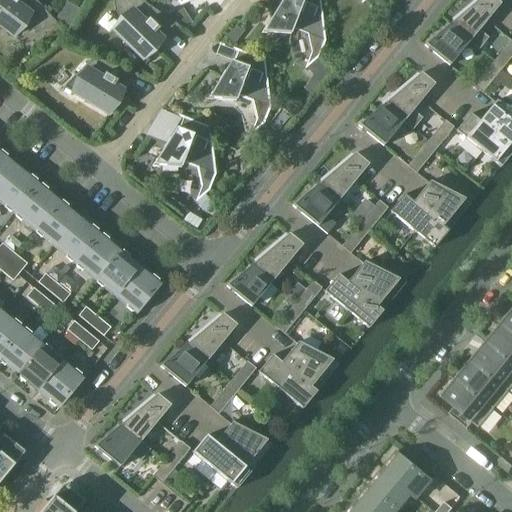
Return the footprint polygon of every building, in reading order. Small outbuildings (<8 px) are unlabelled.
[(53,27),(56,25),(57,24),(34,0),(0,0),(0,26),(14,37),(21,27),(24,29),(27,30),(30,31),(33,32),(36,32),(39,32),(42,32),(45,31),(48,30),(51,29),(53,27)] [(180,28),(139,0),(113,0),(113,2),(113,5),(114,8),(115,11),(116,14),(117,16),(119,19),(121,21),(113,30),(143,60),(162,40),(160,39),(173,26),(179,29),(180,28)] [(318,57),(325,41),(319,0),(282,0),(262,33),(290,35),(292,29),(307,35),(311,53),(305,68),(305,69),(307,68),(318,58),(318,57)] [(470,41),(469,42),(479,50),(488,38),(479,31),(500,4),(494,0),(478,0),(449,25),(470,41)] [(182,10),(177,13),(179,24),(191,22),(182,10)] [(470,41),(449,25),(424,46),(449,66),(469,42),(470,41)] [(224,38),(233,45),(244,31),(233,27),(224,38)] [(511,57),(511,56),(511,41),(503,50),(511,57)] [(264,124),(270,108),(264,60),(220,43),(219,45),(237,52),(233,62),(231,61),(207,100),(235,101),(238,96),(252,101),(256,119),(250,135),(251,135),(264,124)] [(503,50),(493,63),(501,70),(511,57),(503,50)] [(72,93),(108,115),(122,92),(121,91),(130,74),(137,77),(138,75),(93,58),(73,78),(63,87),(72,93)] [(318,58),(307,68),(320,83),(331,73),(318,58)] [(493,63),(482,75),(491,82),(501,70),(493,63)] [(420,74),(383,105),(404,122),(403,122),(413,130),(422,119),(412,111),(434,85),(420,74)] [(491,82),(482,75),(474,86),(482,93),(491,82)] [(509,146),(511,142),(511,109),(496,101),(479,122),(478,123),(508,147),(509,146)] [(404,122),(383,105),(358,126),(383,147),(403,122),(404,122)] [(201,186),(196,202),(209,191),(215,175),(210,127),(165,110),(164,111),(183,119),(178,130),(176,128),(152,166),(181,168),(183,163),(197,168),(201,186)] [(511,153),(511,149),(509,146),(508,147),(478,123),(479,122),(470,115),(456,132),(500,168),(511,153)] [(445,121),(437,131),(446,138),(453,128),(445,121)] [(437,131),(427,143),(435,150),(446,138),(437,131)] [(416,156),(425,163),(435,150),(427,143),(416,156)] [(0,189),(18,168),(0,153),(0,189)] [(354,154),(317,185),(338,202),(368,165),(354,154)] [(416,173),(425,163),(416,156),(407,166),(416,173)] [(0,189),(0,202),(14,214),(38,184),(18,168),(0,189)] [(443,227),(465,200),(430,182),(413,203),(412,203),(442,227),(443,227)] [(14,214),(34,230),(58,201),(38,184),(14,214)] [(338,202),(317,185),(292,206),(317,227),(338,202)] [(213,206),(204,195),(196,202),(205,213),(213,206)] [(442,227),(412,203),(413,203),(404,195),(390,212),(434,249),(448,232),(443,227),(442,227)] [(34,230),(54,247),(78,217),(58,201),(34,230)] [(379,202),(371,211),(380,218),(388,209),(379,202)] [(361,224),(369,231),(380,218),(371,211),(361,224)] [(54,247),(74,263),(99,234),(78,217),(54,247)] [(359,243),(369,231),(361,224),(350,236),(359,243)] [(74,263),(95,280),(119,251),(99,234),(74,263)] [(288,234),(251,266),(272,282),(302,245),(288,234)] [(359,243),(350,236),(342,247),(350,254),(359,243)] [(0,256),(7,263),(14,254),(2,244),(0,245),(0,256)] [(95,280),(115,297),(139,267),(119,251),(95,280)] [(27,264),(14,254),(7,263),(20,273),(27,264)] [(377,307),(399,280),(364,262),(347,283),(346,284),(376,308),(377,307)] [(20,273),(7,263),(0,271),(12,281),(20,273)] [(272,282),(251,266),(226,287),(251,307),(272,282)] [(136,314),(160,285),(139,267),(115,297),(136,314)] [(38,283),(50,293),(57,284),(45,274),(38,283)] [(377,307),(376,308),(346,284),(347,283),(338,275),(324,292),(368,329),(382,312),(377,307)] [(313,282),(305,291),(314,298),(322,289),(313,282)] [(57,284),(50,293),(62,304),(70,295),(57,284)] [(26,297),(38,308),(46,299),(33,289),(26,297)] [(305,291),(295,304),(303,311),(314,298),(305,291)] [(46,299),(38,308),(51,318),(58,309),(46,299)] [(295,304),(284,316),(293,324),(303,311),(295,304)] [(78,316),(90,327),(98,318),(85,308),(78,316)] [(511,311),(503,323),(511,330),(511,311)] [(0,312),(0,354),(21,328),(1,312),(0,312)] [(185,346),(206,363),(236,326),(222,315),(185,346)] [(293,324),(284,316),(276,327),(284,334),(293,324)] [(98,318),(90,327),(103,337),(110,328),(98,318)] [(66,331),(79,341),(86,332),(74,322),(66,331)] [(511,330),(503,323),(487,341),(511,361),(511,330)] [(0,354),(0,360),(17,374),(41,345),(21,328),(0,354)] [(86,332),(79,341),(91,351),(98,342),(86,332)] [(511,388),(511,361),(487,341),(472,360),(504,386),(503,386),(509,391),(511,388)] [(311,388),(333,361),(298,343),(281,363),(281,364),(310,388),(311,388)] [(17,374),(38,391),(62,362),(41,345),(17,374)] [(185,388),(206,363),(185,346),(160,367),(185,388)] [(316,392),(311,388),(310,388),(281,364),(281,363),(272,356),(258,373),(302,409),(316,392)] [(489,404),(495,409),(509,391),(503,386),(504,386),(472,360),(457,378),(488,404),(489,404)] [(59,408),(83,379),(62,362),(38,391),(59,408)] [(247,362),(239,372),(248,379),(256,369),(247,362)] [(239,372),(229,384),(237,391),(248,379),(239,372)] [(488,404),(457,378),(441,398),(454,408),(449,415),(467,430),(473,423),(479,428),(495,409),(489,404),(488,404)] [(229,384),(218,397),(227,404),(237,391),(229,384)] [(140,443),(140,442),(170,406),(156,395),(119,426),(140,443)] [(227,404),(218,397),(210,408),(218,415),(227,404)] [(232,423),(215,444),(244,469),(245,468),(267,441),(232,423)] [(140,443),(119,426),(94,447),(119,468),(131,454),(140,462),(150,450),(140,442),(140,443)] [(0,482),(14,465),(24,453),(6,437),(3,435),(0,438),(0,482)] [(250,473),(245,468),(244,469),(215,444),(206,436),(192,453),(236,490),(250,473)] [(181,442),(173,452),(182,459),(190,449),(181,442)] [(507,445),(498,455),(511,465),(511,448),(511,449),(507,445)] [(163,464),(172,471),(182,459),(173,452),(163,464)] [(397,452),(382,469),(412,494),(411,495),(416,499),(431,480),(397,452)] [(172,471),(163,464),(152,477),(161,484),(172,471)] [(382,469),(368,486),(398,511),(411,495),(412,494),(382,469)] [(76,511),(84,502),(81,499),(63,484),(52,497),(40,511),(76,511)] [(355,503),(365,511),(397,511),(398,511),(368,486),(355,503)] [(365,511),(355,503),(347,511),(365,511)] [(445,503),(436,511),(450,511),(453,509),(445,503)]
